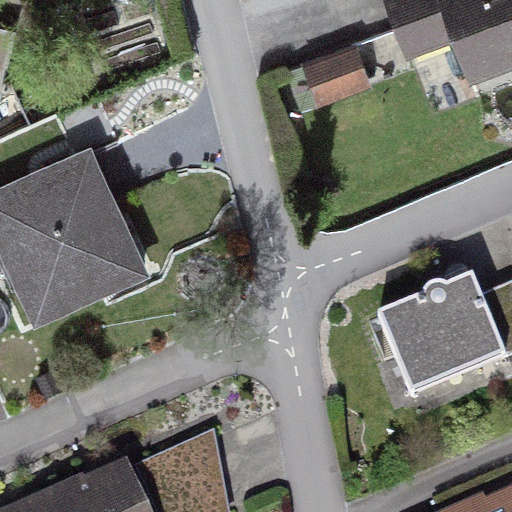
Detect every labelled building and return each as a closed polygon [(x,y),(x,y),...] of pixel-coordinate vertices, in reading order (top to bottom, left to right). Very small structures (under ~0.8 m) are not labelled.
[(511,0),(383,0),(404,55),(454,37),(468,77),(511,60),(511,0)] [(0,89),(6,91),(8,83),(0,80),(0,67),(8,35),(0,33),(0,89)] [(320,105),(369,86),(356,52),(307,71),(320,105)] [(0,244),(34,319),(139,272),(85,154),(0,192),(0,244)] [(452,302),(443,293),(436,291),(429,292),(423,296),(420,303),(376,321),(409,400),(511,356),(511,286),(476,301),(473,294),(452,302)] [(141,511),(124,473),(66,498),(64,495),(26,511),(141,511)] [(511,511),(511,498),(479,511),(511,511)]
